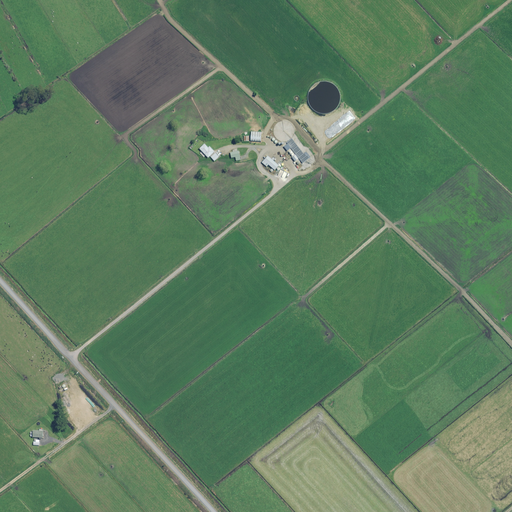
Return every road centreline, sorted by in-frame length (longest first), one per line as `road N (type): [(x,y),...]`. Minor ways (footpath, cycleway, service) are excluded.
road 1 (unclassified): [(0,279),(214,511)]
road 2 (unknown): [(73,358),(188,261)]
